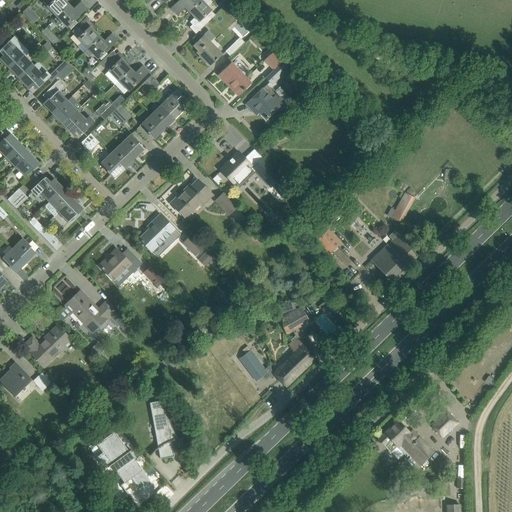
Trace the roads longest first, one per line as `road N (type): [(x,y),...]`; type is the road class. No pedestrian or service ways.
road 1 (unclassified): [(159,511),(511,178)]
road 2 (primary): [(511,208),(197,511)]
road 3 (primary): [(232,511),(511,239)]
road 4 (unclassified): [(288,511),(496,303),(511,300)]
road 5 (residential): [(116,206),(208,113),(204,98),(109,0)]
road 6 (residential): [(116,206),(0,85)]
road 7 (residential): [(0,319),(116,206)]
road 8 (track): [(483,511),(479,426),(511,372)]
